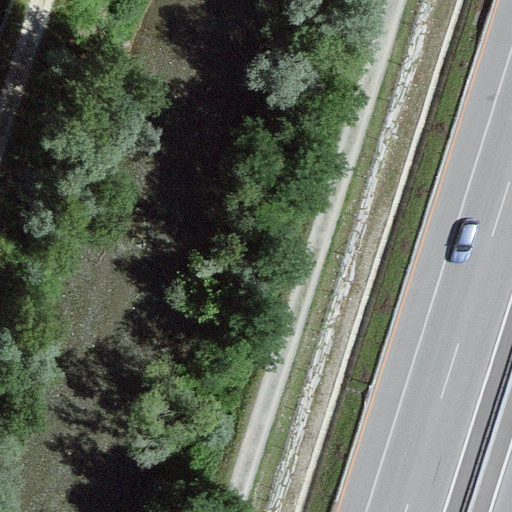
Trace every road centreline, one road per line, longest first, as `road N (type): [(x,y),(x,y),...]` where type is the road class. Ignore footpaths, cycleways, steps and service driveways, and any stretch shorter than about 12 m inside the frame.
road 1 (track): [(231,511),(395,0)]
road 2 (motorway): [(511,182),(408,511)]
road 3 (track): [(36,0),(0,115)]
